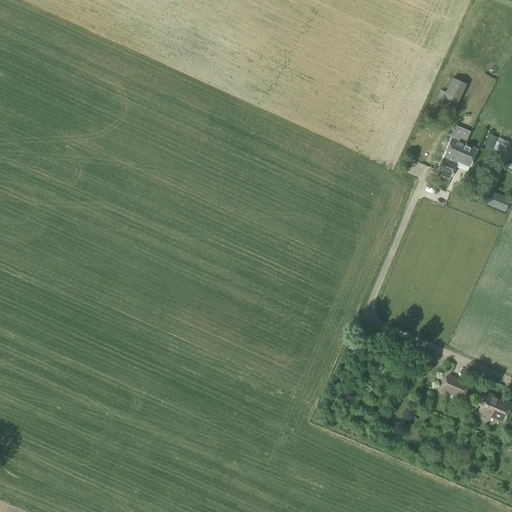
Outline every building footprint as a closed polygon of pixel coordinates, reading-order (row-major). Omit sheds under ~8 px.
[(452,115),(466,85),(452,78),(445,92),(441,90),(434,106),(452,115)] [(469,124),(474,120),(471,114),(465,117),(469,124)] [(490,135),(486,145),(493,148),(497,138),(490,135)] [(470,168),(478,148),(452,137),(437,171),(451,176),(457,163),(470,168)] [(507,150),(510,143),(498,137),(495,145),(507,150)] [(505,211),(509,200),(499,196),(494,207),(505,211)] [(463,399),(469,385),(447,375),(441,389),(463,399)] [(504,424),(511,406),(511,405),(487,394),(479,412),(504,424)]
